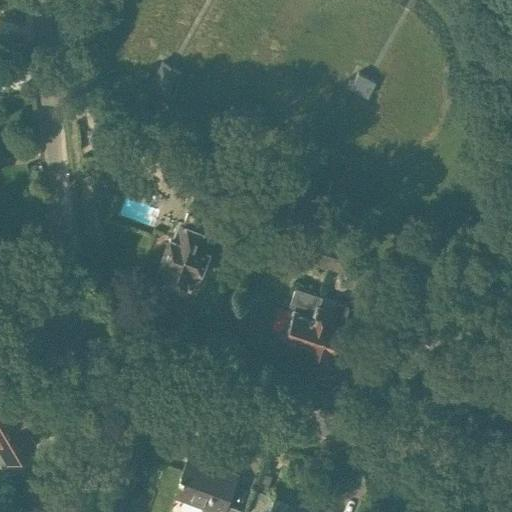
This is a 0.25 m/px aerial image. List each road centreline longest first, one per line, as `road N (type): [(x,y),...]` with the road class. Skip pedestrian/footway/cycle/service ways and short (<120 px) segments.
road 1 (tertiary): [(511,485),(160,366)]
road 2 (residential): [(84,342),(36,0)]
road 3 (residential): [(109,511),(160,366)]
